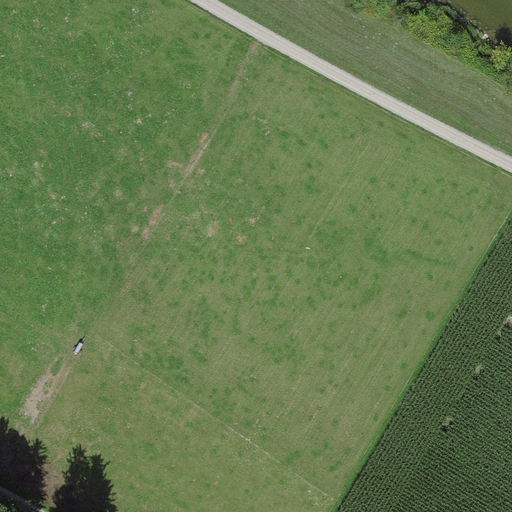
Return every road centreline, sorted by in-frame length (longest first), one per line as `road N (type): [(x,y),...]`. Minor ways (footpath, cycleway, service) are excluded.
road 1 (track): [(0,464),(41,422),(271,36)]
road 2 (track): [(511,160),(208,0)]
